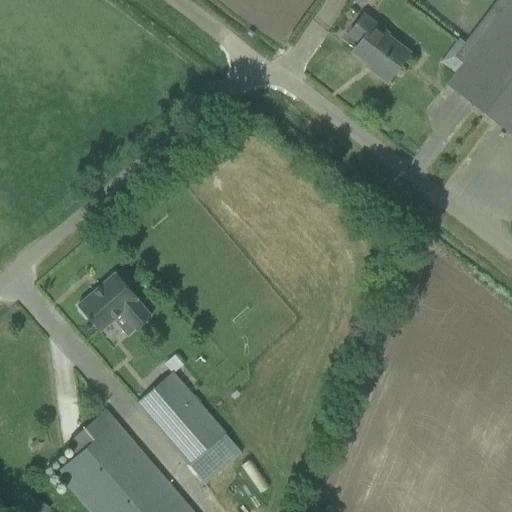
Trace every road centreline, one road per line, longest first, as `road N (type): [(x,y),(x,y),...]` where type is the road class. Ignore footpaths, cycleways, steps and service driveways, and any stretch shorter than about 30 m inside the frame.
road 1 (unclassified): [(511,256),(249,54)]
road 2 (unclassified): [(0,268),(249,54)]
